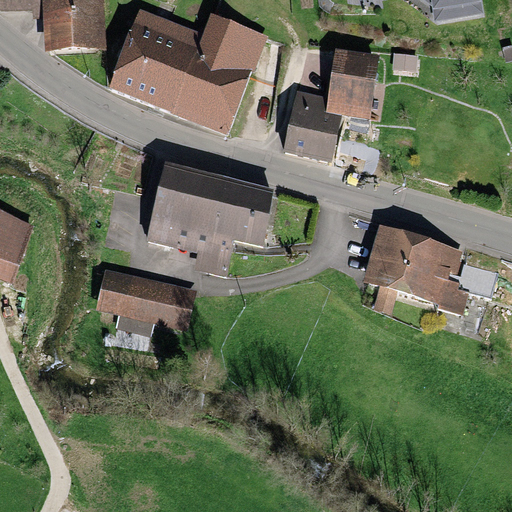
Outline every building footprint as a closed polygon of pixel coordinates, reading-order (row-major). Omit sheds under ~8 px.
[(0,0),(0,11),(39,11),(39,50),(96,50),(95,0),(0,0)] [(480,0),(432,0),(435,16),(482,9),(480,0)] [(143,17),(114,88),(222,133),(260,41),(206,20),(198,40),(143,17)] [(295,95),(280,154),(324,165),(337,114),(354,118),(366,68),(333,60),(323,102),(295,95)] [(265,193),(171,173),(153,253),(218,267),(223,241),(253,248),(265,193)] [(456,255),(374,231),(359,282),(453,309),(458,292),(446,289),(456,255)] [(190,298),(101,278),(93,315),(182,335),(190,298)]
